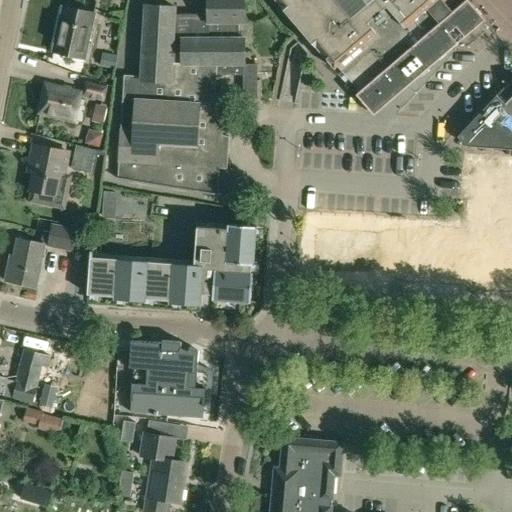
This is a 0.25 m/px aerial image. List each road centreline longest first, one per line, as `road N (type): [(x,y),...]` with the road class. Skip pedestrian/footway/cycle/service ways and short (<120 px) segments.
road 1 (residential): [(240,396),(473,417),(496,401),(497,358)]
road 2 (residential): [(248,351),(180,324),(76,326),(0,309)]
road 3 (residential): [(275,340),(497,358)]
road 4 (residential): [(275,340),(285,179)]
road 5 (residential): [(511,33),(431,125)]
